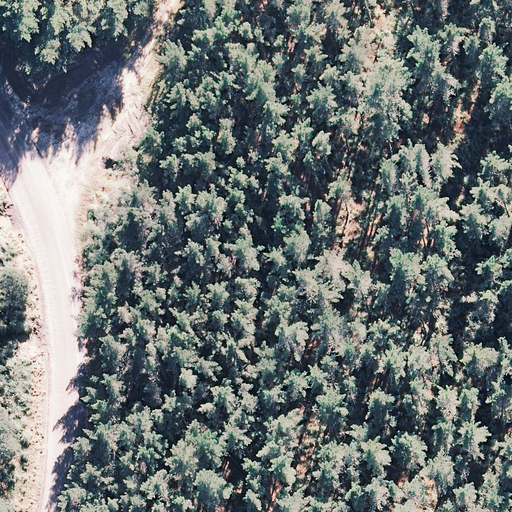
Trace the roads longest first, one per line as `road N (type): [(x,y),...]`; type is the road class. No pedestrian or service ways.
road 1 (unclassified): [(0,129),(47,237),(73,342),(76,408),(61,511)]
road 2 (track): [(184,0),(92,132),(75,202),(73,342)]
